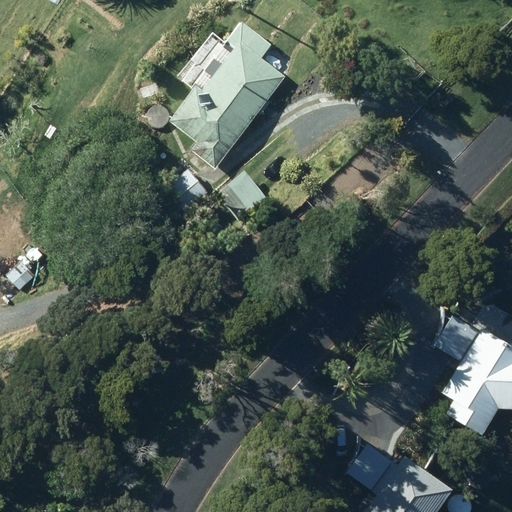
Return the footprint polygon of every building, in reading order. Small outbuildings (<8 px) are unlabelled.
[(198,139),(191,148),(215,166),(284,73),(260,54),(270,41),(240,19),(225,39),(234,46),(203,88),(197,84),(171,119),(198,139)] [(191,169),(155,197),(171,218),(207,190),(191,169)] [(231,214),(246,202),(238,193),(224,205),(231,214)] [(455,397),(448,409),(485,430),(500,403),(511,403),(511,339),(483,323),(442,389),(455,397)] [(437,511),(455,485),(407,454),(364,511),(437,511)]
